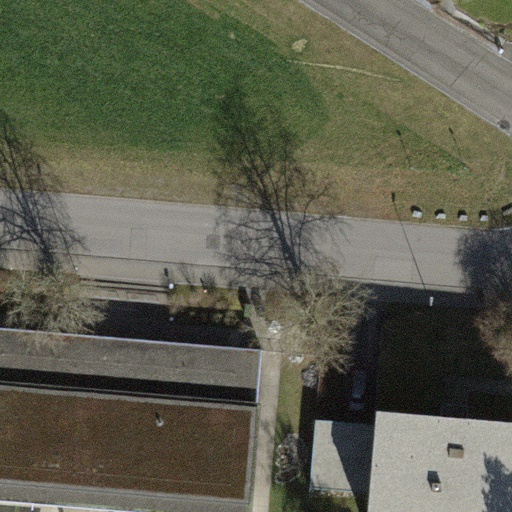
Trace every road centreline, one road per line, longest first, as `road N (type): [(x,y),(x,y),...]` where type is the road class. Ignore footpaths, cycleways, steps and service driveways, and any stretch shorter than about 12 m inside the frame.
road 1 (residential): [(511,263),(0,222)]
road 2 (residential): [(357,0),(511,98)]
